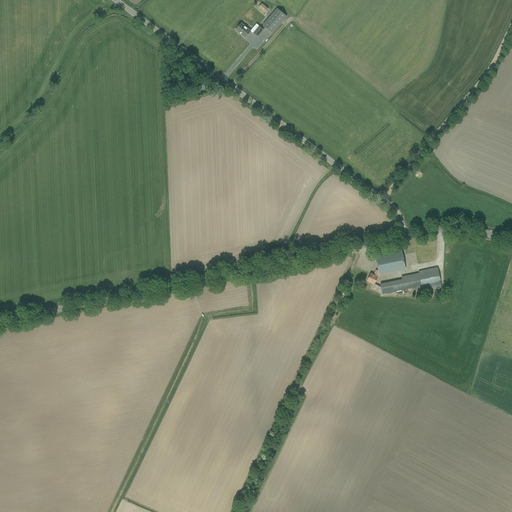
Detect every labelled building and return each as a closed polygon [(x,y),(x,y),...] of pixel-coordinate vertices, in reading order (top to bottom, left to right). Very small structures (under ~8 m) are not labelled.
[(265,13),(269,9),(262,3),(259,7),(265,13)] [(262,25),(272,33),(286,16),(277,8),(262,25)] [(251,31),(241,23),(239,25),(238,25),(236,27),(236,28),(235,30),(244,38),(251,31)] [(263,30),(259,26),(253,33),(257,36),(263,30)] [(197,91),(205,88),(203,81),(195,84),(197,91)] [(401,251),(375,256),(377,269),(382,268),(383,273),(405,269),(401,251)] [(380,283),(380,287),(382,294),(387,293),(413,287),(414,292),(421,290),(421,291),(441,287),(437,267),(418,271),(419,273),(402,276),(402,279),(380,283)] [(366,280),(374,284),(379,274),(383,273),(382,268),(377,269),(378,270),(377,271),(376,270),(373,275),(370,273),(366,280)]
